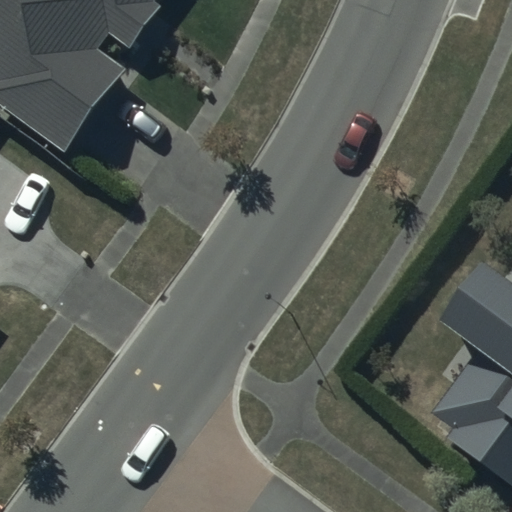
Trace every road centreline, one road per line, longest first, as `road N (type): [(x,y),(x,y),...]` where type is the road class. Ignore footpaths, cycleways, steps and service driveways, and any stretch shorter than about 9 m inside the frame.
road 1 (residential): [(133,426),(340,125),(400,0)]
road 2 (residential): [(249,511),(133,426)]
